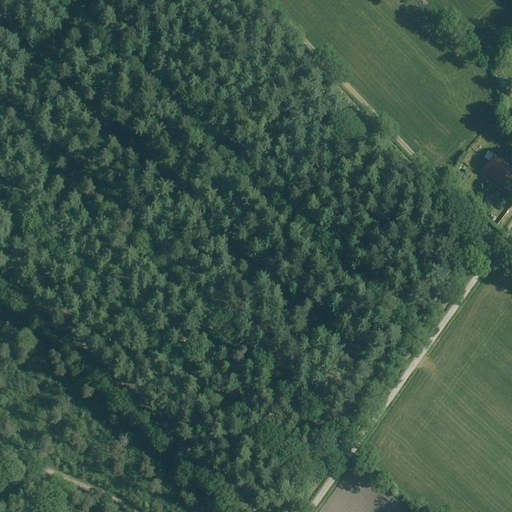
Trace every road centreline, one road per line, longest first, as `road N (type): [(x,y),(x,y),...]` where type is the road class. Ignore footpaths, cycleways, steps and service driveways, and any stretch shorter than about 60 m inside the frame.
road 1 (track): [(389,399),(0,36)]
road 2 (unclassified): [(309,511),(511,228)]
road 3 (track): [(263,0),(499,245)]
road 4 (track): [(106,0),(0,108)]
road 5 (track): [(130,511),(0,445)]
